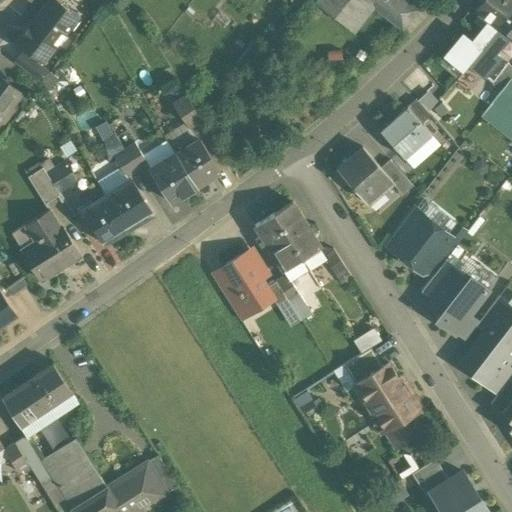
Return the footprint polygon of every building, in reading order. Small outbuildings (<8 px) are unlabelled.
[(57,0),(49,0),(31,25),(30,24),(20,37),(21,38),(17,43),(25,50),(23,52),(40,65),(42,63),(43,63),(79,16),(57,0)] [(316,0),(314,3),(353,34),(373,7),(378,0),(316,0)] [(378,0),(373,7),(403,30),(418,10),(405,0),(378,0)] [(511,9),(511,0),(482,0),(475,10),(488,21),(498,28),(511,9)] [(511,9),(498,28),(507,35),(511,38),(511,9)] [(472,41),(463,34),(445,56),(463,71),(469,63),(470,64),(484,45),(498,28),(488,21),(472,41)] [(498,28),(484,45),(494,53),(507,35),(498,28)] [(484,45),(470,64),(484,76),(499,57),(494,53),(484,45)] [(23,52),(22,51),(14,62),(43,83),(50,73),(40,65),(23,52)] [(511,68),(508,65),(493,83),(502,91),(504,88),(511,78),(511,68)] [(0,77),(0,121),(1,120),(6,120),(12,112),(11,107),(21,94),(0,77)] [(511,78),(504,88),(502,91),(482,116),(511,139),(511,78)] [(202,120),(187,96),(173,105),(189,130),(202,120)] [(431,117),(415,99),(406,107),(407,108),(422,125),(431,117)] [(407,108),(380,132),(404,159),(431,135),(422,125),(407,108)] [(201,139),(175,155),(195,187),(220,171),(201,139)] [(135,143),(124,150),(137,170),(147,164),(135,143)] [(381,169),(362,148),(337,170),(352,187),(351,187),(354,190),(366,203),(390,182),(391,181),(381,169)] [(124,150),(113,156),(126,177),(137,170),(124,150)] [(175,155),(150,171),(170,202),(195,187),(175,155)] [(66,161),(46,173),(58,192),(77,180),(66,161)] [(412,186),(390,161),(381,169),(391,181),(390,182),(402,195),(412,186)] [(42,167),(28,176),(45,204),(59,195),(46,173),(42,167)] [(152,214),(131,180),(106,195),(127,230),(152,214)] [(127,230),(106,195),(82,210),(104,244),(127,230)] [(321,247),(292,202),(273,214),(302,259),(321,247)] [(412,208),(395,230),(404,237),(422,215),(412,208)] [(50,209),(26,224),(36,240),(22,249),(41,280),(79,256),(50,209)] [(302,259),(273,214),(254,226),(283,271),(291,266),(302,259)] [(447,234),(422,215),(404,237),(394,251),(420,272),(435,253),(449,236),(447,234)] [(467,232),(455,223),(447,234),(449,236),(435,253),(444,261),(467,232)] [(333,249),(322,256),(337,279),(348,272),(333,249)] [(245,255),(222,270),(231,283),(243,303),(248,310),(270,296),(245,255)] [(290,282),(297,277),(291,266),(283,271),(282,271),(285,276),(286,275),(290,282)] [(421,292),(432,299),(450,275),(440,267),(421,292)] [(443,323),(455,333),(469,315),(487,290),(469,276),(466,280),(453,271),(450,275),(432,299),(428,304),(447,318),(443,323)] [(348,272),(337,279),(340,284),(351,277),(348,272)] [(290,282),(286,275),(285,276),(275,282),(289,303),(299,295),(290,282)] [(243,303),(231,283),(221,290),(233,310),(243,303)] [(0,290),(0,324),(16,314),(0,290)] [(299,295),(289,303),(300,321),(311,314),(299,295)] [(497,297),(477,324),(486,332),(507,305),(497,297)] [(511,308),(507,305),(464,361),(476,370),(473,373),(490,386),(505,366),(511,357),(511,308)] [(469,315),(455,333),(465,340),(477,324),(478,322),(469,315)] [(372,329),(353,341),(361,353),(380,341),(372,329)] [(370,348),(343,365),(355,385),(383,367),(370,348)] [(53,363),(2,398),(26,435),(27,435),(67,407),(62,399),(72,392),(53,363)] [(403,386),(389,363),(383,367),(355,385),(385,431),(422,408),(407,384),(403,386)] [(511,375),(511,371),(505,366),(490,386),(490,387),(499,393),(510,378),(511,375)] [(490,404),(501,412),(511,397),(511,379),(510,378),(499,393),(490,404)] [(511,397),(501,412),(511,420),(511,427),(511,429),(511,397)] [(43,460),(27,435),(26,435),(14,443),(29,466),(41,486),(53,478),(42,460),(43,460)] [(43,460),(42,460),(53,478),(73,509),(106,488),(75,439),(43,460)] [(14,443),(4,451),(18,473),(29,466),(14,443)] [(177,487),(157,456),(147,462),(167,493),(177,487)] [(435,459),(411,474),(425,496),(430,492),(448,480),(435,459)] [(106,488),(73,509),(74,511),(144,511),(169,496),(167,493),(147,462),(106,488)] [(487,511),(462,472),(448,480),(430,492),(442,511),(487,511)] [(68,511),(73,509),(53,478),(41,486),(48,496),(58,511),(68,511)]
